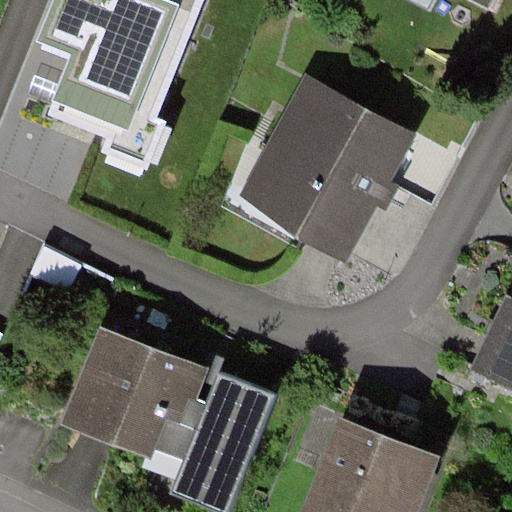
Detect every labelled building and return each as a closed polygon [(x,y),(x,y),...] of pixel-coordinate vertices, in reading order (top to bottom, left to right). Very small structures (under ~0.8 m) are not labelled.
[(60,0),(21,108),(138,158),(196,0),(60,0)] [(409,139),(311,84),(258,179),(312,209),(302,228),(345,252),(380,190),(409,139)] [(493,334),(476,368),(511,385),(511,299),(493,334)] [(202,371),(108,336),(77,419),(187,461),(175,493),(224,511),(234,511),(279,395),(221,373),(211,399),(202,395),(194,392),(202,371)] [(415,511),(437,460),(348,425),(313,511),(403,511),(405,510),(409,511),(415,511)]
